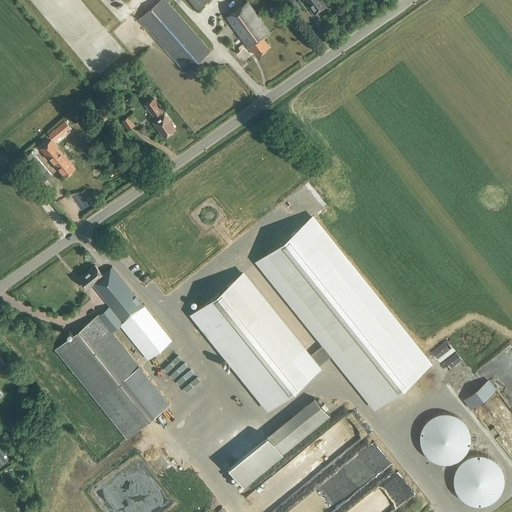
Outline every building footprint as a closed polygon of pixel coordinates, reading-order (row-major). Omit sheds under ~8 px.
[(164,0),(159,0),(138,19),(186,73),(210,52),(164,0)] [(189,0),(197,9),(206,0),(189,0)] [(303,0),(314,15),(326,6),(321,0),(303,0)] [(250,6),(247,1),(226,17),(250,50),(252,49),(256,55),(269,46),(263,38),(270,33),(250,6)] [(269,10),(276,20),(284,14),(276,4),(269,10)] [(226,26),(222,20),(218,23),(222,29),(226,26)] [(164,113),(163,113),(161,111),(162,110),(155,98),(145,105),(153,116),(156,114),(158,117),(152,121),(163,137),(175,128),(164,113)] [(106,116),(100,110),(94,114),(100,121),(106,116)] [(122,121),(127,130),(134,125),(129,117),(122,121)] [(49,134),(54,141),(67,130),(71,127),(65,121),(49,134)] [(63,174),(73,166),(53,143),(50,139),(40,148),(63,174)] [(201,211),(200,220),(211,220),(211,212),(201,211)] [(245,272),(231,282),(192,314),(268,407),(318,367),(317,366),(333,354),(374,406),(428,363),(312,218),(256,263),(322,345),(311,354),(245,272)] [(95,265),(78,278),(86,288),(92,283),(109,305),(97,314),(97,313),(56,346),(103,405),(128,382),(123,376),(139,364),(111,331),(120,324),(147,357),(170,339),(111,266),(102,274),(95,265)] [(445,370),(460,358),(450,346),(435,358),(445,370)] [(139,364),(123,376),(128,382),(153,414),(168,403),(139,364)] [(198,366),(181,380),(186,386),(203,372),(198,366)] [(128,382),(103,405),(126,434),(153,414),(128,382)] [(314,397),(228,467),(243,485),(329,416),(314,397)] [(294,481),(360,429),(347,413),(281,464),(294,481)] [(431,417),(426,421),(423,425),(420,431),(419,436),(419,442),(421,448),(424,453),(428,458),(433,461),(439,463),(444,464),(450,463),(456,461),(461,458),(465,454),(468,449),(470,443),(470,437),(469,431),(467,426),(463,421),(459,417),(454,414),(448,413),(442,413),(436,414),(431,417)] [(494,426),(489,428),(492,435),(497,433),(494,426)] [(470,456),(465,459),(460,463),(457,467),(454,473),(453,478),(453,484),(455,490),(458,495),(461,499),(466,503),(472,505),(478,506),(484,505),(489,503),(494,500),(498,496),(501,491),(503,485),(504,479),(503,474),(501,468),(497,463),(493,460),(487,457),(482,455),(476,455),(470,456)]
